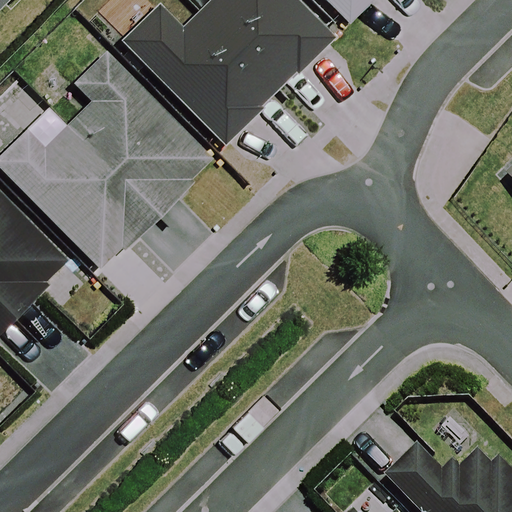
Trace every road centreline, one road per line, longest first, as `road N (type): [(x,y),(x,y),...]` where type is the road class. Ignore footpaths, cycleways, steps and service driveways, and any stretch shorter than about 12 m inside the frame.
road 1 (residential): [(0,510),(293,221),(355,202),(386,216)]
road 2 (residential): [(457,291),(228,511)]
road 3 (residential): [(386,216),(402,127),(418,89),(495,0)]
